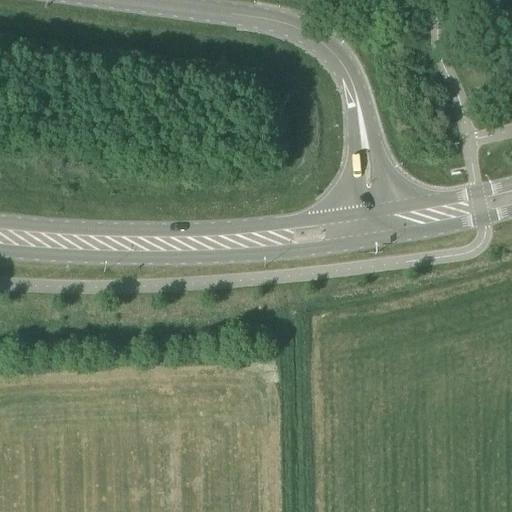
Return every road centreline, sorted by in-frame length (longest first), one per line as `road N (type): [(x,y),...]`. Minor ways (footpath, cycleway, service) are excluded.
road 1 (secondary): [(375,227),(359,110),(347,74),(325,48),(280,26),(97,0)]
road 2 (secondary): [(375,227),(277,242),(101,247),(0,239)]
road 3 (secondary): [(511,199),(375,227)]
